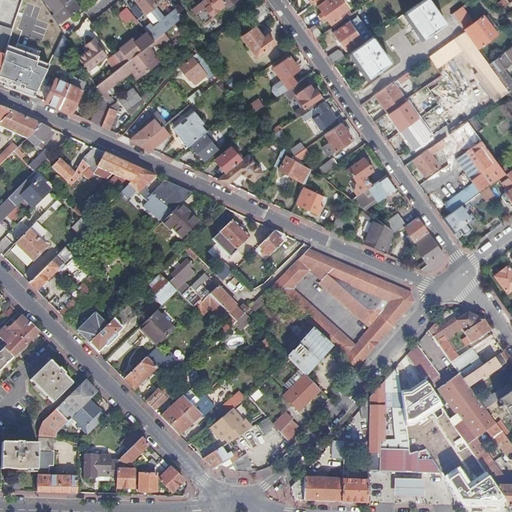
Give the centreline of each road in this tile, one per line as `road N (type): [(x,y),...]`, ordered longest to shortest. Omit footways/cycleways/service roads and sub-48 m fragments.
road 1 (residential): [(442,292),(0,96)]
road 2 (residential): [(275,0),(460,271)]
road 3 (residential): [(0,273),(229,503)]
road 4 (residential): [(442,292),(248,499)]
